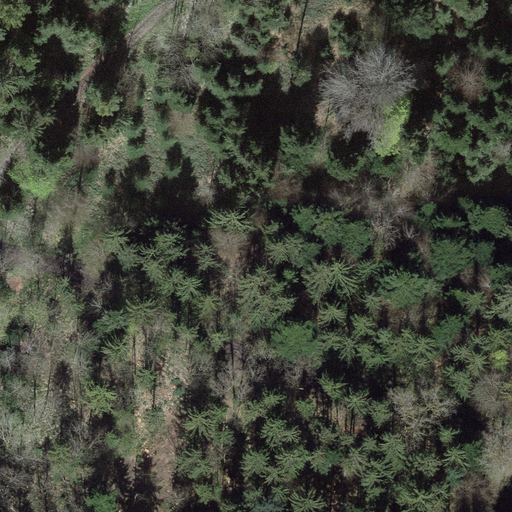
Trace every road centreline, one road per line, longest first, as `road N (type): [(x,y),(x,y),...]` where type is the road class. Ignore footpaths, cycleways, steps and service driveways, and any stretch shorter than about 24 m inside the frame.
road 1 (track): [(0,246),(511,447)]
road 2 (track): [(0,165),(170,0)]
